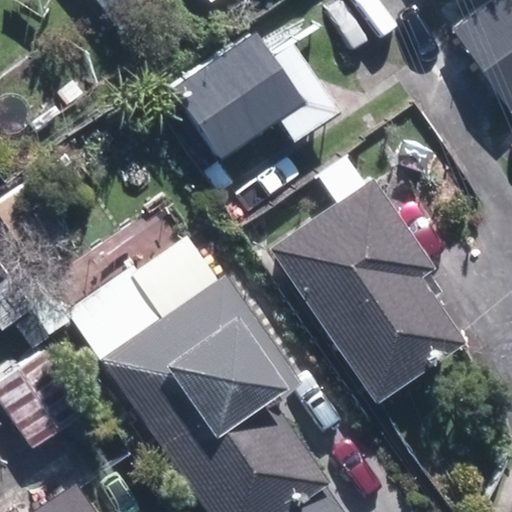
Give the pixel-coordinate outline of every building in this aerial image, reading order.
[(511,0),(483,0),(456,20),(511,98),(511,0)] [(307,92),(260,22),(177,78),(224,148),(307,92)] [(375,168),(272,238),(378,390),(468,329),(425,267),(438,258),(375,168)] [(352,511),(328,476),(332,472),(271,383),(295,367),(226,266),(104,349),(216,511),(352,511)] [(89,400),(47,343),(0,376),(0,387),(36,437),(89,400)] [(105,511),(78,473),(20,511),(105,511)]
